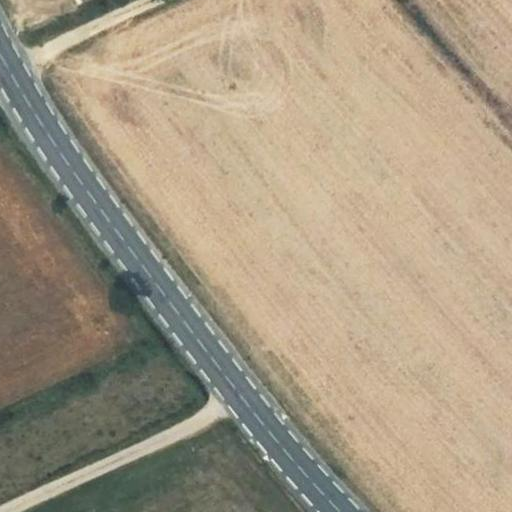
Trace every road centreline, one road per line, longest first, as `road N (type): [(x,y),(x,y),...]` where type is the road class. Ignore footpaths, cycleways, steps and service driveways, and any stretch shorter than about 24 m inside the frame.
road 1 (tertiary): [(0,58),(57,151),(245,400),(345,511)]
road 2 (track): [(245,400),(12,511)]
